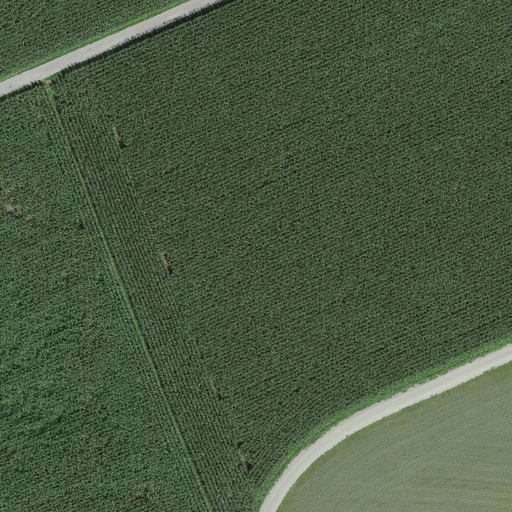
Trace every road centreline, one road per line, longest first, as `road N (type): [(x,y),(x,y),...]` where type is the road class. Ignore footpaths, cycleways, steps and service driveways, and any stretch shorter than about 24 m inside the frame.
road 1 (track): [(267,511),(330,436),(511,351)]
road 2 (track): [(212,0),(0,92)]
